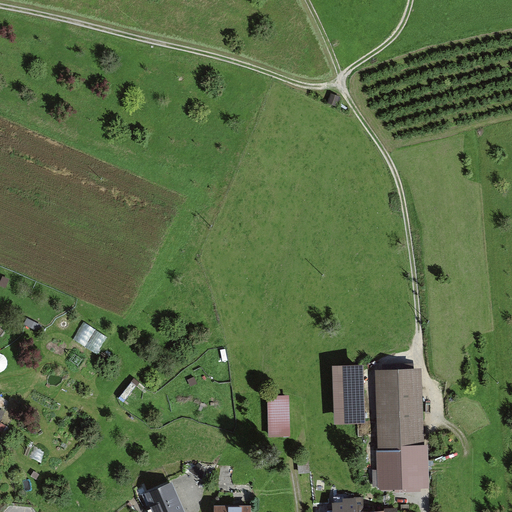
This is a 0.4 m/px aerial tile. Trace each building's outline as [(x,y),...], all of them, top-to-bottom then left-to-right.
[(365,366),(333,367),(335,425),(367,424),(365,366)] [(424,488),(420,374),(377,376),(380,490),(424,488)] [(290,398),(267,399),(268,435),(292,434),(290,398)] [(308,460),(299,461),(301,476),(310,474),(308,460)] [(144,495),(151,511),(186,511),(174,483),(144,495)] [(333,511),(398,511),(398,503),(381,504),(381,508),(365,509),(364,496),(342,497),(343,504),(334,505),(333,511)]
